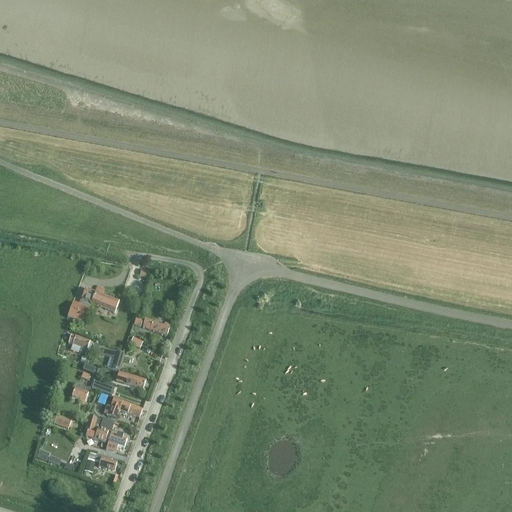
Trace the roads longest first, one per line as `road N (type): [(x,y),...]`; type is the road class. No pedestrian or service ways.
road 1 (residential): [(115,511),(202,283),(190,263),(134,259)]
road 2 (unclassified): [(511,325),(243,262)]
road 3 (unclassified): [(153,511),(243,262)]
